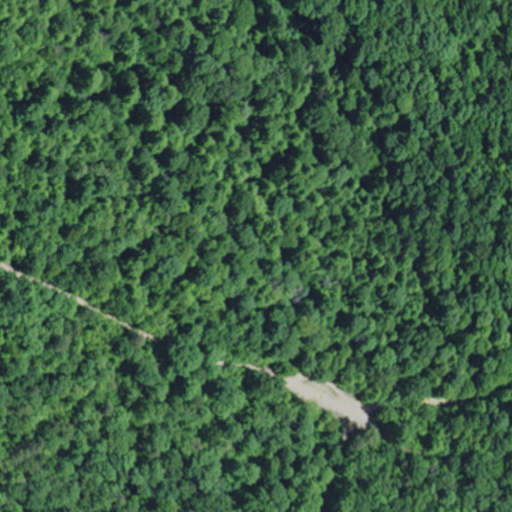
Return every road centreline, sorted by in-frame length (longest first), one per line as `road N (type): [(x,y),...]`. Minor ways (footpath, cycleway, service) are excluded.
road 1 (residential): [(0,213),(32,252),(360,366),(511,339)]
road 2 (track): [(360,366),(382,435),(346,511)]
